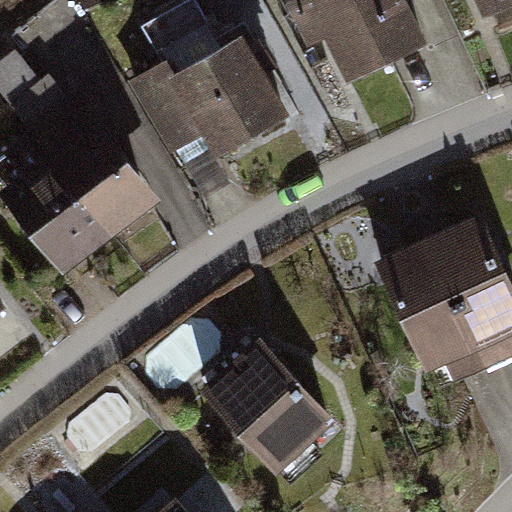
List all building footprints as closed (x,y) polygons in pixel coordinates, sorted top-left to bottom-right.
[(404,0),(309,0),(347,83),(426,48),(404,0)] [(483,0),(486,8),(509,0),(483,0)] [(244,38),(170,77),(215,160),(288,121),(244,38)] [(0,71),(25,108),(54,88),(24,44),(0,61),(0,71)] [(82,94),(20,137),(40,168),(105,258),(167,215),(82,94)] [(105,258),(40,168),(1,195),(66,286),(105,258)] [(511,291),(470,195),(417,219),(483,369),(511,356),(511,291)] [(417,219),(364,242),(430,393),(483,369),(417,219)] [(261,344),(202,396),(274,479),(333,427),(261,344)] [(188,511),(172,494),(151,511),(188,511)]
